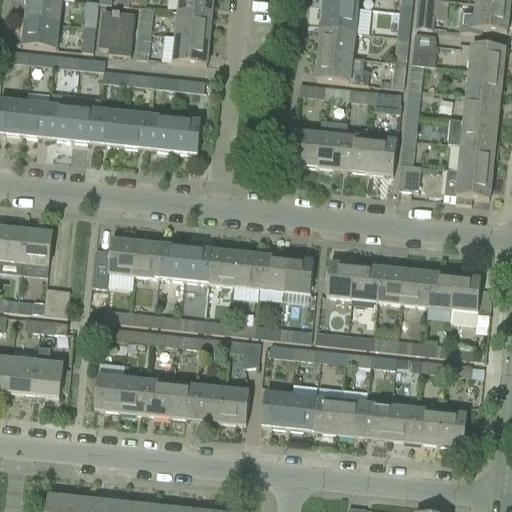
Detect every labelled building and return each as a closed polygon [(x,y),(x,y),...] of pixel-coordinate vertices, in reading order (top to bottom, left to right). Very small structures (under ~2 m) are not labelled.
[(111,10),(112,0),(99,0),(99,9),(111,10)] [(129,12),(129,0),(117,0),(116,11),(129,12)] [(211,20),(213,0),(179,0),(178,17),(211,20)] [(357,13),(358,0),(324,0),(323,10),(357,13)] [(411,19),(413,0),(400,0),(399,18),(411,19)] [(509,12),(510,0),(476,0),(476,8),(509,12)] [(58,29),(61,4),(27,1),(25,26),(58,29)] [(432,36),(435,5),(418,3),(416,22),(415,34),(432,36)] [(95,33),(98,8),(86,7),(83,32),(95,33)] [(508,28),(509,12),(476,8),(474,21),(461,19),(459,38),(479,40),(480,35),(506,38),(507,28),(508,28)] [(323,10),(321,35),(354,38),(364,40),(367,14),(357,13),(323,10)] [(151,40),(153,14),(141,13),(138,38),(151,40)] [(209,45),(211,20),(178,17),(175,42),(209,45)] [(130,63),(132,43),(134,21),(103,18),(99,55),(109,56),(108,61),(130,63)] [(408,44),(411,19),(399,18),(396,43),(408,44)] [(55,55),(57,35),(58,29),(25,26),(22,52),(55,55)] [(93,59),(95,33),(83,32),(80,58),(93,59)] [(352,64),(354,38),(321,35),(318,60),(352,64)] [(148,66),(151,40),(138,38),(135,64),(148,66)] [(414,39),(411,70),(422,71),(435,72),(436,60),(437,61),(437,60),(438,55),(435,54),(436,51),(434,41),(431,41),(414,39)] [(206,71),(209,45),(175,42),(173,68),(206,71)] [(406,69),(408,44),(396,43),(393,68),(406,69)] [(502,79),(504,53),(485,51),(470,50),(468,76),(502,79)] [(28,70),(30,58),(4,55),(2,68),(28,70)] [(53,73),(55,61),(30,58),(28,70),(53,73)] [(367,91),(368,78),(362,77),(363,65),(352,64),(318,60),(315,86),(335,88),(349,90),(367,91)] [(79,76),(80,63),(55,61),(53,73),(79,76)] [(80,63),(79,76),(103,78),(104,78),(104,76),(105,66),(80,63)] [(403,95),(406,69),(393,68),(391,88),(383,86),(382,93),(403,95)] [(411,70),(408,95),(420,96),(422,71),(411,70)] [(103,78),(102,89),(128,91),(130,79),(110,77),(104,76),(104,78),(103,78)] [(499,104),(502,79),(468,76),(465,101),(499,104)] [(153,94),(155,82),(130,79),(128,91),(153,94)] [(178,97),(180,84),(155,82),(153,94),(178,97)] [(204,99),(205,87),(180,84),(178,97),(204,99)] [(323,105),(325,92),(299,90),(298,102),(323,105)] [(349,107),(350,95),(325,92),(323,105),(349,107)] [(374,110),(375,98),(350,95),(349,107),(374,110)] [(417,121),(420,96),(408,95),(406,120),(417,121)] [(381,118),(383,99),(375,98),(374,110),(373,117),(381,118)] [(497,129),(499,104),(465,101),(463,126),(497,129)] [(0,139),(21,142),(24,109),(0,106),(0,139)] [(46,145),(49,111),(24,109),(21,142),(46,145)] [(71,147),(75,114),(49,111),(46,145),(71,147)] [(96,150),(100,117),(75,114),(71,147),(96,150)] [(122,152),(125,119),(100,117),(96,150),(122,152)] [(147,155),(150,122),(125,119),(122,152),(147,155)] [(415,146),(417,121),(406,120),(403,145),(415,146)] [(172,158),(175,125),(150,122),(147,155),(172,158)] [(197,160),(200,127),(175,125),(172,158),(197,160)] [(497,129),(463,126),(451,125),(449,150),(461,151),(494,154),(497,129)] [(341,176),(345,142),(346,129),(321,127),(320,140),(316,173),(341,176)] [(316,173),(320,140),(294,137),(291,170),(316,173)] [(370,145),(367,178),(392,181),(394,161),(396,148),(396,141),(386,140),(385,147),(370,145)] [(367,178),(370,145),(345,142),(341,176),(367,178)] [(412,171),(415,146),(403,145),(400,170),(412,171)] [(491,179),(494,154),(461,151),(458,176),(491,179)] [(400,170),(398,196),(410,197),(412,197),(413,189),(419,190),(420,172),(412,171),(400,170)] [(489,205),(491,179),(458,176),(446,175),(444,200),(456,202),(455,209),(471,211),(471,203),(489,205)] [(0,266),(22,269),(26,236),(1,233),(0,240),(0,266)] [(48,272),(51,239),(26,236),(22,269),(48,272)] [(133,282),(137,248),(111,246),(110,258),(95,256),(91,293),(107,294),(109,279),(133,282)] [(158,285),(162,251),(137,248),(133,282),(158,285)] [(183,287),(187,253),(162,251),(158,285),(183,287)] [(209,290),(212,256),(187,253),(183,287),(209,290)] [(234,293),(237,259),(212,256),(209,290),(234,293)] [(259,295),(262,261),(237,259),(234,293),(259,295)] [(284,298),(287,264),(262,261),(259,295),(284,298)] [(309,301),(311,286),(313,266),(287,264),(284,298),(309,301)] [(351,305),(354,271),(329,268),(325,302),(351,305)] [(376,307),(379,274),(354,271),(351,305),(376,307)] [(401,310),(405,276),(379,274),(376,307),(401,310)] [(430,279),(426,312),(451,315),(455,282),(453,281),(453,276),(440,275),(439,280),(430,279)] [(426,312),(430,279),(405,276),(401,310),(426,312)] [(451,315),(450,327),(476,330),(477,317),(477,315),(489,316),(491,296),(479,295),(480,284),(455,282),(451,315)] [(55,323),(58,296),(46,294),(43,321),(55,323)] [(67,324),(67,323),(70,297),(58,296),(55,323),(67,324)] [(17,319),(18,307),(3,305),(2,317),(17,319)] [(34,321),(35,308),(18,307),(17,319),(34,321)] [(128,331),(130,318),(104,316),(102,328),(128,331)] [(130,318),(128,331),(153,333),(155,320),(148,320),(130,318)] [(179,336),(180,323),(155,320),(153,333),(179,336)] [(204,339),(205,326),(180,323),(179,336),(204,339)] [(39,338),(40,326),(26,325),(24,337),(39,338)] [(54,340),(55,328),(40,326),(39,338),(54,340)] [(229,341),(230,328),(205,326),(204,339),(229,341)] [(66,341),(67,329),(55,328),(54,340),(66,341)] [(254,344),(255,331),(230,328),(229,341),(254,344)] [(279,346),(280,334),(255,331),(254,344),(279,346)] [(127,348),(128,336),(103,333),(101,343),(101,345),(127,348)] [(310,350),(312,337),(280,334),(279,346),(310,350)] [(152,350),(153,339),(128,336),(127,348),(152,350)] [(346,353),(347,341),(316,338),(315,350),(346,353)] [(176,353),(177,341),(153,339),(152,350),(176,353)] [(202,356),(203,344),(177,341),(176,353),(202,356)] [(371,356),(372,344),(347,341),(346,353),(371,356)] [(227,358),(228,347),(203,344),(202,356),(227,358)] [(396,359),(397,346),(372,344),(371,356),(396,359)] [(421,362),(422,349),(397,346),(396,359),(421,362)] [(244,374),(258,372),(260,350),(228,347),(227,358),(242,360),(244,374)] [(446,364),(448,351),(422,349),(421,362),(446,364)] [(294,365),(295,353),(270,350),(268,363),(294,365)] [(472,367),(474,354),(448,351),(446,364),(472,367)] [(33,402),(33,404),(42,405),(42,402),(59,404),(62,370),(61,370),(61,366),(49,365),(50,354),(38,353),(37,367),(33,402)] [(295,353),(294,365),(319,368),(321,356),(310,354),(295,353)] [(321,356),(319,368),(344,371),(345,358),(321,356)] [(345,358),(344,371),(369,373),(370,361),(345,358)] [(394,376),(396,364),(370,361),(369,373),(394,376)] [(0,397),(8,399),(12,364),(0,363),(0,397)] [(12,364),(8,399),(24,401),(23,403),(33,404),(33,402),(37,367),(12,364)] [(419,378),(421,366),(396,364),(394,376),(419,378)] [(444,381),(446,369),(421,366),(419,378),(444,381)] [(482,385),(483,375),(471,373),(471,372),(446,369),(444,381),(470,384),(470,383),(482,385)] [(119,417),(123,384),(97,381),(94,415),(119,417)] [(144,420),(148,387),(123,384),(119,417),(144,420)] [(170,423),(173,389),(148,387),(144,420),(170,423)] [(195,425),(198,392),(173,389),(170,423),(195,425)] [(290,402),(287,435),(312,437),(315,404),(317,392),(292,390),(290,402)] [(220,428),(223,395),(198,392),(195,425),(220,428)] [(245,430),(248,411),(249,397),(223,395),(220,428),(245,430)] [(287,435),(290,402),(265,399),(263,412),(261,432),(287,435)] [(337,440),(340,407),(315,404),(312,437),(337,440)] [(362,443),(366,410),(340,407),(337,440),(362,443)] [(387,445),(391,412),(366,410),(362,443),(387,445)] [(412,448),(416,415),(391,412),(387,445),(412,448)] [(437,451),(441,417),(416,415),(412,448),(437,451)] [(463,453),(466,420),(441,417),(437,451),(463,453)] [(73,511),(74,504),(48,501),(46,511),(73,511)]
